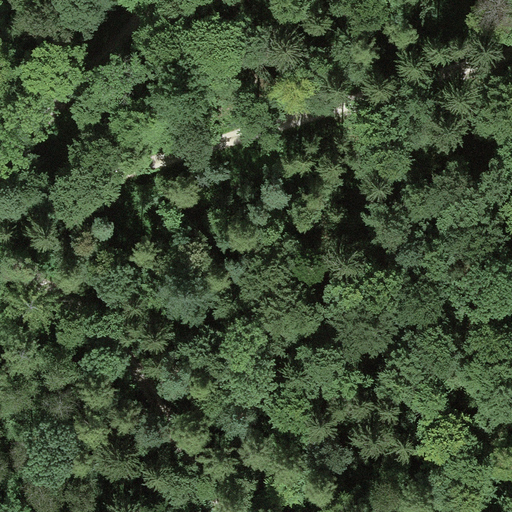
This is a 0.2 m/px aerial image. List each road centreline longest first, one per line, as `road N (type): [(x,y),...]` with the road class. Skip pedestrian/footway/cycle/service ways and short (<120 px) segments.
road 1 (track): [(0,207),(511,54)]
road 2 (track): [(0,268),(82,305),(132,353),(220,511)]
road 3 (track): [(0,174),(156,0)]
